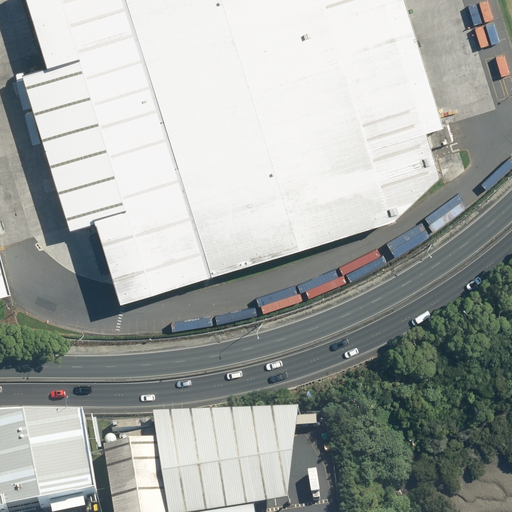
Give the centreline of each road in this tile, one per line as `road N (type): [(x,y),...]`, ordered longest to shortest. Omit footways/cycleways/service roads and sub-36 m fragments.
road 1 (primary): [(0,367),(197,358),(308,329),(445,259),(511,203)]
road 2 (primary): [(511,243),(393,325),(267,373),(161,391),(0,395)]
